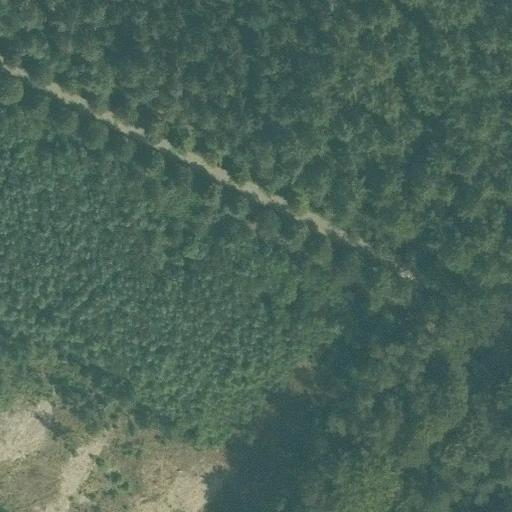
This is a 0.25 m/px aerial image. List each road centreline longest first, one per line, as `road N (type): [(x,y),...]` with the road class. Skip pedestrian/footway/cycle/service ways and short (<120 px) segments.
road 1 (unclassified): [(511,329),(0,64)]
road 2 (unclassified): [(346,511),(511,348)]
